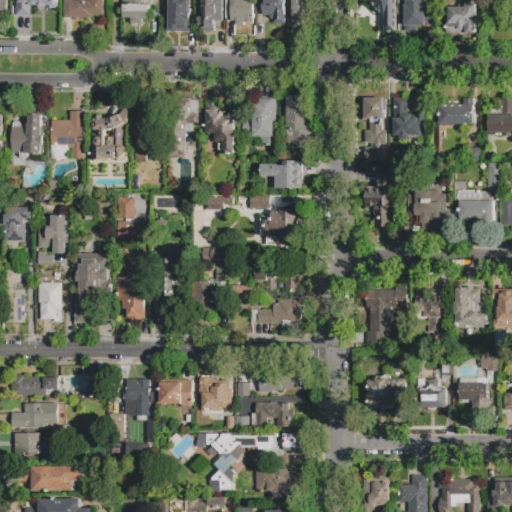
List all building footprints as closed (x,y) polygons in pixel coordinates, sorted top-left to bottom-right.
[(13,3),(13,0),(54,0),(54,6),(52,6),(52,9),(38,9),(38,6),(32,5),(31,16),(16,16),(16,3),(13,3)] [(88,0),(103,0),(103,15),(92,15),(92,18),(64,18),(64,1),(88,1),(88,0)] [(150,0),(150,18),(143,17),(143,24),(131,24),(131,18),(123,17),(123,0),(150,0)] [(198,31),(198,15),(202,15),(202,0),(223,0),(223,22),(215,22),(215,31),(198,31)] [(231,0),(253,0),(253,23),(244,23),(244,25),(234,25),(234,22),(231,22),(231,0)] [(262,15),(262,0),(284,0),(284,23),(273,23),(273,19),(269,19),(269,15),(262,15)] [(300,24),(289,24),(289,0),(306,0),(306,6),(311,6),(310,13),(305,13),(305,22),(300,22),(300,24)] [(396,0),(396,31),(384,31),(385,15),(382,12),(380,14),(373,7),(374,5),(371,1),(365,1),(365,0),(396,0)] [(435,6),(435,26),(417,26),(417,32),(405,32),(405,6),(407,6),(407,0),(425,0),(425,6),(435,6)] [(167,1),(188,1),(188,20),(181,20),(181,23),(167,23),(167,1)] [(447,33),(447,7),(465,7),(465,4),(477,4),(477,12),(478,12),(478,22),(477,22),(477,33),(447,33)] [(277,145),(263,144),(263,137),(244,136),(244,119),(252,119),(252,112),(254,112),(254,103),(259,103),(259,96),(277,97),(277,145)] [(439,124),(439,105),(450,104),(450,102),(457,102),(457,105),(463,105),(463,98),(474,98),(475,123),(439,124)] [(186,156),(171,156),(171,139),(167,139),(167,123),(173,123),(173,102),(182,102),(182,99),(192,99),(192,101),(199,101),(199,126),(194,126),(194,133),(186,133),(186,156)] [(310,151),(298,150),(298,146),(289,146),(289,132),(288,132),(289,99),(310,99),(309,131),(311,131),(310,151)] [(394,136),(394,99),(408,99),(408,114),(413,114),(413,99),(428,99),(428,136),(410,136),(410,137),(409,139),(407,140),(404,140),(402,139),(400,138),(399,136),(394,136)] [(502,100),(511,99),(511,132),(511,136),(502,136),(502,132),(489,133),(489,115),(502,114),(502,100)] [(381,162),(367,162),(367,149),(372,149),(372,144),(366,144),(366,132),(371,132),(371,122),(363,122),(363,101),(366,101),(366,100),(384,100),(384,101),(387,101),(387,121),(383,121),(383,132),(387,132),(387,145),(381,145),(381,162)] [(128,156),(123,155),(123,157),(117,156),(117,159),(106,158),(106,161),(89,160),(89,145),(92,145),(93,104),(111,104),(111,115),(119,115),(120,105),(129,105),(128,156)] [(233,154),(223,154),(223,142),(214,142),(214,134),(205,134),(205,104),(219,104),(219,112),(225,112),(225,115),(234,115),(233,154)] [(51,120),(70,120),(70,111),(85,111),(84,159),(74,159),(74,148),(69,148),(69,159),(51,159),(51,120)] [(136,123),(136,111),(158,111),(157,150),(145,149),(145,145),(143,145),(143,123),(136,123)] [(13,153),(13,127),(14,124),(14,123),(16,122),(17,122),(19,122),(20,123),(21,124),(28,124),(28,115),(43,115),(42,133),(44,133),(44,145),(42,145),(42,153),(28,153),(28,156),(27,157),(26,158),(25,158),(24,158),(23,158),(22,158),(21,157),(20,156),(20,153),(13,153)] [(398,157),(389,157),(389,147),(398,147),(398,157)] [(481,150),(481,163),(468,163),(467,150),(481,150)] [(135,162),(135,151),(146,151),(146,162),(135,162)] [(48,159),(48,174),(33,174),(33,159),(48,159)] [(300,161),(300,189),(271,189),(271,177),(266,177),(266,165),(278,165),(278,166),(284,166),(284,161),(300,161)] [(489,164),(502,164),(502,193),(489,193),(489,164)] [(378,169),(394,169),(394,189),(397,189),(397,214),(394,214),(394,227),(375,227),(375,208),(367,208),(367,188),(378,188),(378,169)] [(60,183),(59,193),(51,192),(52,183),(60,183)] [(416,190),(440,190),(440,194),(447,194),(447,226),(421,226),(421,216),(416,216),(416,190)] [(480,199),(480,201),(494,201),(494,220),(461,220),(461,212),(459,212),(459,200),(457,199),(457,195),(459,194),(459,191),(480,191),(480,193),(482,195),(482,198),(480,199)] [(250,209),(250,195),(271,195),(271,209),(250,209)] [(209,197),(235,197),(235,206),(225,206),(225,211),(209,211),(209,197)] [(135,219),(119,219),(119,198),(135,199),(135,219)] [(511,225),(503,225),(503,200),(511,200),(511,225)] [(5,241),(5,208),(33,208),(33,220),(25,220),(25,241),(5,241)] [(260,236),(260,216),(282,216),(282,210),(297,210),(297,246),(267,246),(267,236),(260,236)] [(66,243),(66,254),(55,254),(55,248),(39,248),(39,229),(47,230),(47,227),(52,227),(52,216),(66,216),(66,231),(70,231),(70,243),(66,243)] [(142,238),(118,238),(119,221),(142,221),(142,238)] [(199,246),(232,247),(232,261),(199,261),(199,246)] [(55,258),(55,267),(40,266),(40,255),(47,255),(47,258),(55,258)] [(102,297),(93,297),(93,323),(75,323),(75,257),(78,255),(110,255),(110,281),(102,281),(102,297)] [(153,313),(153,260),(181,260),(181,313),(153,313)] [(280,280),(280,285),(276,285),(276,291),(266,291),(266,280),(255,280),(255,276),(252,276),(252,269),(254,269),(254,267),(276,267),(276,269),(301,269),(301,291),(285,291),(285,280),(280,280)] [(6,283),(6,269),(21,269),(21,283),(6,283)] [(204,320),(193,320),(193,284),(197,284),(197,276),(215,276),(215,291),(218,291),(217,315),(204,314),(204,320)] [(118,277),(146,277),(145,319),(128,319),(128,308),(123,308),(123,301),(118,301),(118,277)] [(40,283),(62,283),(62,311),(56,311),(56,319),(41,319),(41,303),(38,304),(38,287),(41,287),(40,283)] [(473,288),(480,288),(481,303),(473,304),(473,310),(478,310),(478,313),(485,313),(485,328),(456,328),(456,315),(455,315),(454,288),(465,288),(466,287),(467,286),(469,285),(471,286),(473,287),(473,288)] [(254,299),(233,299),(233,286),(254,287),(254,299)] [(367,332),(370,332),(370,290),(396,290),(396,289),(408,288),(408,308),(391,309),(392,334),(387,334),(387,345),(367,345),(367,332)] [(511,326),(494,326),(494,305),(500,305),(500,300),(493,300),(493,289),(511,289),(511,326)] [(6,291),(26,291),(26,323),(7,323),(6,291)] [(433,291),(445,291),(445,314),(446,314),(446,321),(447,321),(447,337),(435,337),(435,333),(429,333),(429,318),(416,318),(416,297),(433,297),(433,291)] [(251,324),(251,310),(273,311),(273,305),(278,305),(279,301),(298,301),(298,306),(305,306),(304,311),(302,311),(301,323),(292,323),(291,329),(282,329),(282,324),(251,324)] [(99,309),(114,309),(114,322),(99,322),(99,309)] [(506,351),(492,351),(492,337),(506,337),(506,351)] [(499,357),(499,372),(489,372),(489,369),(481,369),(481,360),(481,356),(499,356),(499,357)] [(450,374),(441,374),(441,359),(450,359),(450,374)] [(302,373),(302,389),(282,389),(282,392),(260,392),(260,384),(258,384),(258,371),(282,371),(282,373),(302,373)] [(106,396),(86,395),(86,388),(94,388),(95,375),(106,375),(106,396)] [(391,377),(392,377),(392,380),(406,380),(406,403),(394,403),(395,407),(369,407),(369,380),(376,380),(376,377),(383,377),(384,376),(385,375),(387,375),(388,375),(390,376),(390,377),(391,377)] [(46,390),(46,396),(12,396),(12,376),(25,376),(25,377),(44,378),(44,376),(58,376),(58,390),(46,390)] [(460,378),(478,378),(478,384),(488,384),(488,409),(474,409),(474,400),(460,400),(460,378)] [(192,380),(192,406),(181,406),(181,404),(160,404),(160,379),(192,380)] [(229,392),(229,412),(201,412),(201,392),(205,392),(205,379),(217,379),(217,392),(229,392)] [(419,379),(437,379),(437,388),(447,388),(447,408),(416,408),(416,387),(419,387),(419,379)] [(150,417),(136,417),(137,401),(125,401),(125,390),(128,390),(128,380),(151,380),(150,417)] [(238,384),(250,384),(250,397),(238,397),(238,384)] [(511,392),(503,393),(503,409),(511,409),(511,392)] [(58,425),(43,425),(43,428),(11,428),(11,413),(24,413),(24,404),(58,404),(58,425)] [(253,427),(253,414),(256,414),(256,404),(289,404),(289,410),(294,410),(294,428),(278,428),(278,418),(270,418),(270,427),(253,427)] [(126,417),(126,433),(112,433),(112,417),(126,417)] [(249,429),(236,429),(236,417),(249,417),(249,429)] [(109,432),(95,432),(95,420),(109,420),(109,432)] [(210,492),(210,480),(211,480),(211,478),(220,470),(211,461),(214,458),(207,452),(212,447),(196,447),(196,433),(277,433),(277,450),(260,449),(260,447),(251,447),(231,468),(243,479),(235,488),(235,491),(210,492)] [(283,433),(301,433),(301,448),(283,449),(283,433)] [(15,434),(40,434),(40,446),(46,446),(46,456),(15,455),(15,434)] [(70,434),(70,447),(55,447),(54,434),(70,434)] [(126,455),(146,456),(147,444),(126,443),(126,455)] [(74,481),(74,491),(33,490),(33,481),(19,481),(19,467),(85,467),(85,481),(74,481)] [(249,486),(249,474),(257,474),(257,468),(275,468),(275,469),(288,469),(288,471),(301,471),(301,483),(288,483),(288,498),(272,498),(273,492),(257,492),(258,486),(249,486)] [(378,476),(389,477),(389,511),(381,511),(363,511),(364,479),(378,479),(378,476)] [(413,476),(427,476),(427,511),(409,511),(409,503),(399,503),(399,485),(413,485),(413,476)] [(480,511),(469,511),(469,504),(456,504),(456,508),(453,508),(453,511),(443,511),(443,479),(465,478),(465,480),(475,480),(475,485),(481,485),(482,510),(480,510),(480,511)] [(504,478),(511,478),(511,499),(505,499),(505,511),(495,511),(495,479),(504,479),(504,478)] [(187,511),(187,498),(226,497),(226,510),(223,510),(223,511),(187,511)] [(92,509),(91,511),(24,511),(25,511),(38,511),(38,499),(81,499),(81,509),(92,509)] [(158,511),(169,511),(170,500),(159,500),(158,511)]
